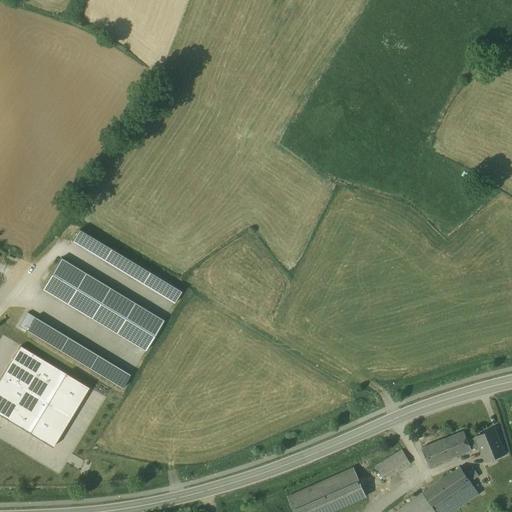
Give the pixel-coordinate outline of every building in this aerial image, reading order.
[(80,234),(73,245),(174,307),(182,296),(80,234)] [(163,325),(110,292),(91,323),(145,355),(163,325)] [(27,313),(19,327),(26,331),(35,317),(27,313)] [(20,351),(0,383),(0,417),(30,436),(65,379),(20,351)] [(87,392),(65,379),(30,436),(52,450),(87,392)] [(495,429),(476,437),(468,441),(472,450),(480,446),(487,462),(505,455),(505,454),(504,454),(498,439),(499,439),(495,429)] [(464,431),(422,448),(430,467),(472,450),(468,441),(464,431)] [(403,450),(369,470),(369,471),(376,467),(384,479),(411,463),(403,450)] [(461,467),(423,493),(436,511),(452,511),(479,493),(471,481),(465,473),(461,467)] [(473,467),(465,473),(471,481),(479,476),(473,467)] [(344,473),(336,477),(335,476),(335,477),(326,481),(326,480),(325,481),(317,485),(316,485),(308,489),(307,489),(299,493),(298,493),(290,497),(289,497),(295,511),(329,511),(338,509),(339,508),(338,508),(347,505),(348,504),(356,500),(356,501),(357,500),(365,496),(365,497),(366,496),(354,468),(353,469),(345,473),(345,472),(344,473)] [(308,481),(294,485),(295,489),(309,486),(308,481)] [(436,511),(423,493),(396,511),(436,511)]
